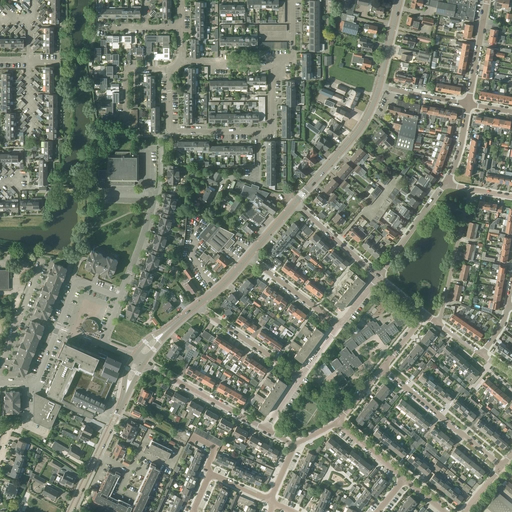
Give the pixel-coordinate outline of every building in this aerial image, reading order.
[(314,0),(309,0),(309,51),(324,51),(324,44),(319,44),(319,0),(321,0),(320,0),(314,0)] [(412,0),(411,7),(417,8),(419,3),(422,4),(436,8),(435,13),(435,14),(450,17),(453,17),(455,4),(447,3),(438,1),(433,0),(431,0),(412,0)] [(447,0),(447,3),(455,4),(453,17),(459,19),(473,21),(475,12),(474,12),(476,0),(477,0),(476,0),(447,0)] [(500,6),(502,6),(503,0),(495,0),(494,9),(499,9),(500,6)] [(509,0),(503,0),(502,6),(503,7),(503,9),(511,11),(511,3),(511,2),(511,3),(509,3),(509,0)] [(372,5),(370,11),(375,12),(375,13),(376,14),(377,15),(378,14),(379,13),(382,14),(384,8),(372,5)] [(347,14),(346,14),(342,13),(337,30),(356,35),(359,25),(345,21),(347,14)] [(432,26),(432,25),(435,26),(436,21),(433,21),(434,20),(420,16),(419,19),(414,18),(408,16),(406,24),(413,25),(412,29),(417,30),(419,23),(432,26)] [(461,30),(464,30),(472,32),(473,25),(465,23),(463,23),(462,27),(461,27),(461,28),(457,27),(457,30),(461,31),(461,30)] [(377,26),(369,25),(365,24),(364,28),(368,29),(368,31),(376,33),(377,26)] [(471,38),(472,32),(464,30),(463,34),(456,33),(455,38),(462,39),(463,36),(471,38)] [(501,36),(498,36),(490,35),(488,41),(499,43),(500,39),(504,40),(505,36),(501,35),(501,36)] [(107,48),(107,42),(113,42),(113,48),(119,48),(119,42),(119,36),(107,36),(107,40),(103,40),(103,48),(107,48)] [(119,36),(119,42),(125,42),(125,48),(130,48),(130,44),(134,44),(134,36),(131,36),(119,36)] [(137,36),(134,36),(134,44),(130,44),(130,48),(130,54),(137,54),(137,60),(143,60),(143,48),(136,47),(136,44),(137,44),(137,36)] [(145,52),(148,52),(151,52),(151,48),(151,42),(157,42),(157,36),(145,36),(145,48),(145,52)] [(169,36),(157,36),(157,42),(163,42),(163,48),(169,48),(169,36)] [(403,36),(402,42),(409,44),(408,47),(413,48),(414,45),(415,39),(403,36)] [(24,47),(24,45),(26,45),(26,41),(26,37),(21,37),(21,39),(17,39),(17,47),(21,47),(21,48),(23,48),(23,47),(24,47)] [(361,50),(371,52),(373,45),(366,43),(367,40),(360,38),(359,43),(362,44),(361,50)] [(101,54),(107,54),(107,48),(103,48),(103,40),(101,40),(101,48),(95,48),(95,60),(101,60),(101,54)] [(468,56),(469,50),(461,48),(461,49),(458,48),(458,47),(455,47),(454,49),(458,50),(458,51),(461,52),(460,54),(468,56)] [(157,52),(154,52),(154,60),(157,60),(169,60),(169,48),(163,48),(163,54),(157,54),(157,52)] [(412,57),(415,58),(416,52),(401,48),(400,52),(402,53),(400,59),(409,61),(410,55),(412,55),(412,57)] [(362,54),(354,52),(352,62),(362,65),(361,68),(366,69),(367,66),(370,67),(371,61),(368,60),(368,59),(364,58),(363,59),(361,59),(362,54)] [(460,57),(459,60),(467,62),(468,56),(460,54),(460,55),(457,54),(457,53),(454,52),(453,55),(457,55),(457,57),(460,57)] [(113,60),(113,66),(116,66),(119,66),(119,54),(107,54),(107,60),(113,60)] [(116,71),(116,66),(113,66),(101,66),(101,72),(107,72),(107,78),(117,78),(117,75),(113,75),(113,71),(116,71)] [(2,78),(2,80),(10,80),(10,75),(13,75),(13,72),(7,72),(7,74),(3,74),(3,78),(2,78)] [(396,73),(394,80),(404,82),(405,83),(406,84),(407,84),(408,84),(409,84),(410,84),(410,83),(421,85),(422,79),(412,77),(412,75),(406,74),(406,75),(396,73)] [(146,79),(146,82),(155,82),(155,81),(155,79),(155,78),(155,76),(151,76),(151,74),(146,74),(146,76),(146,79)] [(106,90),(111,90),(111,87),(107,88),(107,78),(101,78),(95,78),(95,84),(100,84),(101,90),(106,90)] [(435,90),(441,91),(443,83),(443,82),(444,82),(445,78),(442,78),(442,81),(440,81),(439,83),(437,82),(435,90)] [(446,84),(443,83),(441,91),(447,92),(449,84),(449,83),(450,83),(451,79),(448,79),(448,83),(447,82),(446,84)] [(456,94),(459,94),(461,88),(462,88),(463,84),(458,83),(457,86),(455,86),(453,93),(454,93),(454,94),(456,94)] [(336,91),(344,94),(347,88),(338,85),(336,91)] [(319,86),(317,91),(331,97),(333,93),(335,94),(333,98),(341,101),(343,97),(319,86)] [(119,102),(119,87),(110,87),(111,87),(111,90),(106,90),(106,100),(113,100),(113,102),(118,102),(119,102)] [(352,90),(349,97),(356,100),(357,100),(358,97),(359,93),(352,90)] [(349,97),(346,105),(353,108),(355,104),(357,102),(356,101),(356,100),(349,97)] [(402,122),(399,129),(395,146),(412,150),(415,130),(416,124),(420,105),(398,99),(396,107),(388,105),(387,111),(392,113),(392,114),(398,115),(398,114),(403,116),(402,122)] [(326,100),(324,104),(332,108),(334,103),(326,100)] [(104,116),(104,117),(113,117),(118,117),(118,114),(113,114),(113,102),(100,102),(100,108),(106,108),(106,114),(104,114),(104,116)] [(425,119),(426,113),(428,106),(422,105),(420,117),(422,118),(425,119)] [(431,123),(432,114),(433,107),(428,106),(426,113),(430,114),(429,119),(429,121),(428,120),(426,128),(424,128),(423,132),(431,133),(432,130),(429,129),(431,123)] [(435,118),(437,118),(438,115),(439,108),(433,107),(432,114),(431,123),(433,123),(433,121),(434,121),(435,118)] [(337,108),(334,114),(337,115),(335,118),(341,122),(343,118),(346,120),(347,119),(348,119),(349,116),(348,115),(349,114),(337,108)] [(451,110),(445,109),(444,116),(443,118),(443,122),(446,122),(447,117),(450,117),(451,110)] [(478,122),(481,123),(482,116),(477,115),(476,118),(474,118),(472,127),(477,128),(478,122)] [(502,129),(504,129),(504,127),(506,120),(499,119),(498,126),(497,131),(498,131),(497,134),(501,134),(502,129)] [(394,128),(399,129),(402,122),(393,120),(392,124),(395,124),(394,128)] [(319,122),(315,128),(320,131),(322,128),(324,125),(319,122)] [(331,125),(327,131),(335,137),(336,136),(337,137),(339,133),(338,132),(339,131),(338,130),(341,126),(335,122),(332,126),(331,125)] [(387,135),(381,129),(372,139),(378,144),(382,140),(384,141),(383,142),(389,147),(393,143),(388,138),(387,138),(385,137),(387,135)] [(16,132),(14,132),(6,132),(6,136),(5,136),(5,138),(6,138),(7,138),(7,141),(14,141),(14,138),(16,138),(16,132)] [(443,142),(449,144),(452,135),(441,133),(440,137),(441,137),(440,140),(443,142)] [(318,139),(316,142),(317,143),(318,144),(316,147),(321,150),(323,148),(326,150),(327,149),(328,149),(331,145),(330,145),(330,144),(327,142),(328,141),(323,138),(323,139),(321,137),(319,139),(318,139)] [(449,144),(443,142),(440,140),(439,140),(438,142),(439,143),(438,146),(447,149),(449,144)] [(174,143),(174,150),(184,150),(184,142),(178,142),(178,143),(174,143)] [(439,153),(445,155),(447,149),(438,146),(436,145),(435,147),(438,148),(436,152),(439,153)] [(246,146),(246,154),(254,154),(254,147),(252,147),(252,146),(246,146)] [(360,148),(355,153),(360,158),(361,158),(363,160),(367,155),(365,152),(360,148)] [(304,161),(308,165),(309,164),(311,166),(312,165),(313,165),(316,162),(315,161),(316,160),(313,158),(316,153),(316,154),(317,153),(313,150),(312,150),(309,154),(308,153),(303,159),(305,160),(304,161)] [(138,181),(138,155),(131,155),(131,152),(115,152),(115,155),(108,155),(108,170),(98,170),(98,182),(98,183),(99,184),(99,185),(100,186),(101,187),(102,187),(102,188),(103,188),(104,188),(105,188),(111,188),(111,185),(134,186),(134,181),(138,181)] [(443,161),(445,155),(439,153),(436,152),(434,157),(443,161)] [(18,153),(12,153),(12,154),(12,162),(18,162),(18,161),(21,161),(21,156),(18,156),(18,154),(18,153)] [(363,160),(360,158),(355,153),(350,158),(358,165),(363,160)] [(443,161),(434,157),(432,157),(432,159),(434,160),(433,163),(441,166),(443,161)] [(304,169),(308,165),(304,161),(300,166),(299,165),(295,170),(297,172),(296,173),(295,173),(300,177),(300,176),(301,175),(303,177),(303,176),(304,177),(307,173),(307,172),(304,169)] [(441,166),(433,163),(428,162),(427,163),(428,164),(432,165),(431,166),(434,167),(432,172),(438,176),(439,172),(441,173),(442,170),(440,169),(441,166)] [(346,163),(342,169),(348,174),(353,169),(351,168),(352,168),(346,163)] [(167,171),(167,175),(179,175),(179,171),(178,171),(178,166),(168,166),(168,171),(167,171)] [(364,175),(362,173),(356,168),(354,170),(357,173),(358,173),(362,177),(364,175)] [(486,180),(493,181),(494,174),(495,169),(492,168),(491,174),(487,173),(486,180)] [(337,174),(342,179),(342,178),(344,180),(348,174),(342,169),(337,174)] [(501,170),(498,170),(495,169),(494,174),(493,181),(498,182),(500,175),(500,173),(501,170)] [(219,180),(218,180),(221,174),(216,172),(213,177),(210,175),(207,180),(216,184),(219,180)] [(427,175),(424,178),(432,184),(436,178),(428,173),(427,175)] [(168,184),(178,184),(178,178),(179,178),(179,175),(167,175),(167,178),(168,178),(168,184)] [(421,176),(417,181),(428,189),(432,184),(424,178),(421,176)] [(328,184),(333,189),(338,183),(333,179),(328,184)] [(344,180),(342,183),(348,188),(351,186),(344,180)] [(352,192),(348,188),(342,183),(340,185),(350,195),(352,192)] [(250,199),(247,203),(264,218),(269,212),(273,214),(278,207),(265,198),(269,193),(262,191),(258,189),(259,187),(252,184),(251,186),(251,187),(244,185),(240,196),(250,199)] [(331,196),(329,198),(339,207),(341,205),(334,199),(337,196),(333,193),(333,194),(330,192),(333,189),(328,184),(323,189),(328,194),(329,194),(331,196)] [(415,185),(410,193),(414,196),(415,194),(421,198),(425,193),(415,185)] [(210,203),(215,192),(207,188),(202,199),(210,203)] [(164,199),(164,202),(175,205),(176,201),(175,201),(176,195),(166,194),(165,199),(164,199)] [(326,205),(328,203),(326,201),(327,201),(319,194),(314,200),(320,205),(322,207),(325,204),(326,205)] [(412,198),(408,195),(407,198),(410,200),(408,203),(415,208),(419,202),(412,197),(412,198)] [(42,203),(42,198),(33,198),(33,201),(33,210),(39,210),(39,209),(39,203),(42,203)] [(336,210),(339,207),(329,198),(327,201),(326,201),(328,203),(330,204),(336,210)] [(232,213),(235,215),(237,212),(243,204),(236,199),(230,208),(231,208),(231,209),(231,210),(231,211),(231,212),(232,212),(232,213)] [(163,212),(173,213),(174,208),(175,208),(175,205),(164,202),(163,206),(164,206),(163,212)] [(498,214),(498,212),(500,205),(497,205),(497,204),(495,203),(495,202),(492,202),(491,203),(490,212),(498,214)] [(247,203),(242,211),(249,216),(258,225),(264,218),(247,203)] [(344,219),(338,214),(346,206),(343,203),(335,212),(337,214),(332,219),(338,225),(340,223),(342,224),(343,224),(345,221),(345,220),(344,219)] [(399,212),(407,218),(408,219),(410,216),(409,215),(412,212),(402,205),(399,208),(401,209),(399,212)] [(245,221),(249,216),(242,211),(239,215),(245,221)] [(399,230),(404,222),(398,218),(399,216),(392,211),(390,213),(393,215),(391,218),(395,221),(392,225),(399,230)] [(159,222),(170,225),(171,222),(170,222),(172,216),(163,214),(161,219),(160,219),(159,222)] [(159,226),(158,231),(167,234),(168,228),(169,229),(170,225),(159,222),(158,225),(159,226)] [(199,235),(206,241),(219,226),(210,222),(199,235)] [(247,222),(242,228),(246,232),(248,231),(250,233),(256,227),(250,222),(248,224),(247,222)] [(470,226),(469,229),(477,231),(479,224),(477,224),(470,222),(469,226),(470,226)] [(294,223),(289,228),(295,232),(297,234),(298,235),(301,232),(298,229),(299,228),(294,223)] [(234,234),(219,226),(206,241),(218,252),(224,246),(227,248),(227,249),(228,248),(233,242),(233,241),(230,238),(234,234)] [(354,227),(353,228),(351,227),(349,230),(350,231),(349,233),(349,234),(349,235),(350,235),(351,236),(353,237),(361,228),(359,226),(357,228),(356,227),(354,227)] [(386,238),(385,238),(388,239),(390,237),(392,239),(396,234),(390,229),(390,230),(387,227),(381,235),(386,238)] [(286,232),(291,237),(295,232),(289,228),(286,232)] [(364,230),(361,228),(353,237),(358,242),(362,237),(360,234),(364,230)] [(475,239),(477,231),(469,229),(468,233),(467,233),(467,237),(473,238),(475,239)] [(167,234),(158,231),(156,236),(155,236),(154,239),(165,243),(166,239),(165,239),(167,234)] [(499,233),(489,231),(487,240),(496,241),(496,240),(490,239),(491,235),(498,236),(499,233)] [(282,236),(287,241),(290,244),(292,241),(294,243),(296,241),(291,237),(286,232),(284,234),(283,233),(281,236),(282,236)] [(313,241),(315,243),(320,238),(315,233),(308,241),(310,243),(313,241)] [(371,234),(362,245),(367,249),(371,244),(369,241),(373,236),(371,234)] [(367,249),(372,254),(376,248),(374,246),(382,237),(379,235),(371,244),(367,249)] [(278,241),(283,246),(286,243),(290,247),(292,245),(290,244),(287,241),(282,236),(280,238),(279,238),(277,240),(278,241)] [(320,247),(325,242),(320,238),(315,243),(310,248),(313,250),(317,245),(320,247)] [(152,248),(162,251),(163,246),(164,246),(165,243),(154,239),(153,243),(154,243),(152,248)] [(288,250),(283,246),(278,241),(274,246),(279,251),(282,248),(286,251),(288,250)] [(330,246),(325,242),(320,247),(315,253),(318,255),(320,252),(323,254),(330,246)] [(503,245),(503,249),(509,250),(510,244),(502,243),(498,242),(498,244),(501,245),(503,245)] [(381,243),(376,248),(372,254),(377,258),(381,253),(379,250),(383,245),(381,243)] [(468,247),(467,251),(475,253),(477,247),(479,248),(479,246),(478,246),(478,245),(468,243),(467,247),(468,247)] [(271,261),(273,263),(277,258),(276,257),(281,252),(279,251),(274,246),(270,250),(268,253),(273,258),(271,261)] [(107,276),(111,277),(113,272),(116,266),(115,265),(118,260),(114,259),(114,258),(111,257),(111,258),(107,256),(106,257),(102,256),(102,254),(99,253),(99,252),(95,251),(92,250),(90,255),(89,255),(86,262),(87,262),(85,267),(88,268),(88,269),(92,270),(96,271),(96,270),(100,272),(100,273),(104,275),(107,276)] [(147,258),(158,263),(159,259),(161,254),(152,250),(150,255),(149,255),(147,258)] [(331,258),(334,260),(338,254),(333,250),(331,253),(329,252),(323,259),(327,262),(331,258)] [(475,253),(467,251),(466,254),(465,254),(464,258),(474,260),(475,253)] [(483,252),(481,259),(494,262),(495,259),(485,257),(486,252),(483,252)] [(208,254),(207,256),(203,260),(201,263),(204,265),(209,260),(215,265),(212,268),(214,269),(214,270),(215,272),(216,271),(218,272),(222,267),(217,262),(217,263),(213,259),(208,254)] [(218,254),(213,259),(217,263),(217,262),(222,267),(223,268),(229,261),(221,255),(220,256),(218,254)] [(343,259),(338,254),(334,260),(332,261),(337,266),(343,259)] [(157,266),(158,263),(147,258),(146,262),(147,262),(145,267),(154,271),(156,266),(157,266)] [(281,269),(286,273),(291,267),(295,261),(292,259),(290,263),(287,261),(281,269)] [(348,263),(343,259),(337,266),(334,269),(336,271),(341,266),(344,268),(348,263)] [(50,270),(43,288),(57,294),(59,290),(58,290),(62,280),(63,280),(66,273),(65,273),(67,269),(63,267),(63,266),(58,264),(58,265),(54,264),(51,271),(50,270)] [(470,266),(470,265),(463,264),(462,267),(463,268),(462,271),(468,273),(468,272),(469,270),(471,270),(472,266),(470,266)] [(499,268),(499,272),(505,274),(506,266),(500,265),(500,266),(493,265),(493,268),(499,268)] [(154,271),(145,267),(143,272),(142,272),(141,275),(151,279),(153,276),(152,276),(154,271)] [(289,274),(291,276),(295,271),(291,267),(286,273),(286,274),(288,275),(288,274),(289,274)] [(187,268),(184,271),(190,279),(193,276),(187,268)] [(349,269),(338,283),(353,296),(365,282),(361,279),(357,276),(353,281),(350,278),(353,273),(350,270),(349,269)] [(0,289),(8,289),(8,281),(8,271),(0,270),(0,289)] [(291,276),(296,280),(300,274),(295,271),(291,276)] [(471,273),(468,272),(468,273),(462,271),(461,275),(460,275),(460,279),(466,280),(468,274),(470,275),(471,273)] [(296,280),(295,281),(299,283),(299,282),(301,284),(305,278),(306,279),(308,277),(301,273),(300,274),(296,280)] [(140,279),(138,284),(147,287),(149,282),(150,283),(151,279),(141,275),(139,278),(140,279)] [(310,290),(314,285),(318,279),(316,277),(312,283),(308,280),(305,283),(307,284),(305,287),(308,290),(308,289),(310,290)] [(247,279),(243,284),(249,289),(251,286),(254,288),(260,281),(258,279),(253,284),(247,279)] [(502,288),(503,281),(497,280),(491,279),(490,282),(497,283),(496,287),(502,288)] [(186,286),(192,294),(197,290),(190,280),(184,284),(186,286)] [(319,288),(320,286),(323,283),(321,281),(317,287),(314,285),(310,290),(315,294),(319,288)] [(338,283),(326,297),(327,298),(338,307),(341,310),(353,296),(338,283)] [(147,287),(138,284),(136,289),(135,288),(134,292),(145,296),(146,293),(145,292),(147,287)] [(239,289),(242,291),(245,294),(247,291),(249,293),(251,291),(249,289),(243,284),(239,289)] [(266,298),(268,296),(273,290),(273,289),(271,288),(270,288),(268,286),(259,298),(261,300),(264,296),(266,298)] [(320,286),(319,288),(315,294),(320,298),(324,292),(326,290),(320,286)] [(56,297),(57,294),(43,288),(36,306),(37,307),(34,314),(38,315),(38,316),(43,318),(43,317),(47,319),(49,315),(52,308),(51,307),(55,297),(56,297)] [(169,291),(162,288),(159,295),(163,296),(169,291)] [(273,290),(268,296),(266,298),(264,301),(266,303),(270,299),(272,301),(277,294),(277,293),(275,291),(273,290)] [(134,295),(132,300),(141,304),(143,299),(145,296),(134,292),(133,295),(134,295)] [(461,293),(455,292),(454,295),(453,295),(452,299),(459,300),(461,301),(462,297),(460,296),(461,293)] [(232,294),(228,298),(233,303),(237,299),(238,297),(237,296),(235,294),(234,295),(232,294)] [(244,294),(242,297),(248,303),(250,305),(251,304),(253,303),(253,302),(244,295),(244,294)] [(279,295),(277,294),(272,301),(269,305),(271,307),(275,301),(278,303),(282,297),(282,296),(280,295),(279,295)] [(174,307),(173,306),(175,304),(178,301),(175,297),(173,299),(171,297),(166,300),(168,302),(163,307),(167,312),(174,307)] [(240,299),(246,305),(248,303),(242,297),(240,299)] [(287,301),(282,297),(278,303),(274,308),(276,310),(280,305),(283,307),(287,301)] [(233,303),(228,298),(221,305),(226,310),(223,313),(228,317),(232,313),(230,311),(230,310),(233,307),(235,309),(237,307),(233,303)] [(141,304),(132,300),(130,305),(129,305),(127,308),(138,313),(139,309),(141,304)] [(498,309),(500,302),(493,301),(490,300),(488,308),(492,309),(492,308),(495,308),(495,309),(498,309)] [(289,311),(292,313),(296,308),(291,304),(287,310),(285,312),(284,311),(281,315),(282,316),(283,315),(285,317),(289,311)] [(125,317),(134,321),(136,316),(137,316),(138,313),(127,308),(126,312),(127,312),(125,317)] [(301,311),(296,308),(292,313),(297,317),(301,311)] [(241,325),(245,319),(243,317),(247,311),(244,309),(236,321),(241,325)] [(306,315),(301,311),(297,317),(293,323),(295,324),(299,319),(302,321),(306,315)] [(249,313),(245,319),(241,325),(247,329),(251,323),(251,322),(253,320),(250,318),(252,315),(249,313)] [(352,332),(353,332),(350,336),(351,337),(343,343),(346,347),(339,352),(342,356),(338,359),(337,358),(337,359),(331,363),(335,370),(337,369),(338,371),(336,373),(337,375),(333,377),(340,386),(346,381),(347,381),(344,377),(347,375),(348,377),(348,376),(354,372),(352,368),(354,366),(355,368),(355,367),(357,366),(361,363),(362,363),(357,356),(356,357),(351,350),(357,346),(356,344),(358,343),(359,344),(365,340),(366,340),(365,338),(366,337),(367,338),(368,338),(367,338),(374,334),(376,333),(384,345),(391,340),(388,336),(391,334),(392,335),(399,331),(396,327),(398,325),(399,326),(406,322),(399,313),(393,317),(395,320),(387,325),(385,323),(380,327),(376,322),(375,323),(374,323),(373,323),(370,321),(371,321),(370,320),(369,322),(367,325),(361,330),(357,327),(357,326),(352,332)] [(460,318),(454,314),(452,316),(450,318),(451,319),(450,319),(456,323),(460,318)] [(466,322),(460,318),(456,323),(462,327),(466,322)] [(95,332),(96,331),(97,331),(97,330),(98,330),(98,329),(98,328),(98,327),(98,326),(98,325),(97,324),(97,323),(96,322),(95,321),(94,320),(93,320),(92,319),(90,319),(89,319),(88,319),(87,319),(86,319),(85,320),(84,320),(84,321),(84,322),(85,322),(86,323),(86,324),(86,325),(86,326),(86,327),(86,328),(86,329),(87,331),(89,332),(91,333),(92,333),(93,332),(94,332),(95,332)] [(27,327),(20,345),(35,351),(36,348),(35,348),(40,337),(40,338),(43,330),(42,330),(44,326),(40,324),(36,322),(35,323),(31,321),(29,328),(27,327)] [(466,322),(462,327),(468,331),(472,326),(473,324),(471,322),(470,322),(469,324),(466,322)] [(247,329),(252,332),(256,326),(251,323),(247,329)] [(304,325),(300,332),(304,335),(304,334),(309,337),(305,342),(313,348),(317,342),(320,338),(323,333),(316,327),(312,332),(308,329),(308,328),(307,327),(304,325)] [(257,335),(262,339),(268,331),(269,329),(264,326),(263,327),(262,327),(261,329),(260,329),(256,335),(257,335)] [(478,330),(472,326),(468,331),(474,335),(478,330)] [(194,330),(191,327),(188,332),(194,337),(196,334),(198,335),(200,331),(195,328),(194,330)] [(262,339),(268,343),(272,337),(269,335),(271,332),(273,329),(270,327),(270,328),(269,329),(268,331),(262,339)] [(276,330),(272,337),(268,343),(273,346),(277,340),(279,338),(276,335),(278,332),(279,331),(279,328),(278,327),(276,330)] [(429,330),(425,335),(431,340),(438,332),(432,327),(430,330),(429,330)] [(286,328),(282,334),(284,336),(286,333),(291,336),(293,334),(286,328)] [(484,334),(478,330),(474,335),(480,339),(484,334)] [(196,338),(194,337),(188,332),(186,334),(185,333),(182,339),(186,341),(187,339),(190,342),(192,339),(198,343),(200,341),(196,338)] [(279,338),(277,340),(273,346),(279,350),(280,348),(282,349),(285,346),(283,344),(280,342),(284,336),(282,334),(279,338)] [(212,343),(213,342),(216,338),(211,335),(208,340),(212,343)] [(431,340),(425,335),(421,340),(427,346),(431,340)] [(215,350),(218,345),(222,339),(217,336),(216,338),(213,342),(216,344),(214,346),(213,348),(215,350)] [(223,349),(227,342),(222,339),(218,345),(221,347),(218,352),(220,353),(223,349)] [(503,345),(504,342),(502,341),(501,341),(499,340),(497,342),(494,346),(496,348),(495,350),(500,353),(505,347),(505,346),(503,345)] [(71,344),(64,341),(58,355),(62,357),(63,358),(62,360),(60,360),(59,359),(55,367),(56,368),(53,375),(50,382),(46,392),(47,392),(48,392),(46,397),(36,393),(34,392),(34,395),(33,421),(49,428),(50,428),(61,405),(92,419),(94,414),(98,415),(99,411),(102,412),(106,403),(106,404),(106,403),(104,402),(113,380),(115,381),(115,380),(119,371),(119,372),(119,371),(117,370),(121,362),(121,361),(107,355),(107,356),(108,356),(106,359),(99,356),(100,355),(92,352),(85,349),(78,346),(78,347),(71,344)] [(293,341),(290,345),(291,347),(298,352),(294,357),(302,362),(306,357),(309,353),(313,348),(305,342),(301,347),(293,341)] [(228,352),(232,346),(227,342),(223,349),(226,350),(224,352),(225,353),(223,355),(225,357),(228,352)] [(174,343),(171,349),(178,354),(182,348),(174,343)] [(190,353),(187,360),(189,361),(192,356),(195,351),(190,348),(188,346),(184,344),(182,346),(188,350),(187,351),(190,353)] [(418,344),(413,349),(422,356),(423,354),(422,352),(424,349),(418,344)] [(33,355),(35,351),(20,345),(13,364),(14,364),(12,371),(16,373),(15,373),(21,376),(21,375),(24,376),(26,372),(29,365),(33,355)] [(445,352),(443,354),(445,356),(446,355),(447,353),(451,348),(447,345),(445,347),(443,345),(437,352),(436,352),(434,355),(433,356),(430,359),(431,360),(435,356),(438,353),(439,354),(443,350),(445,352)] [(232,346),(228,352),(231,354),(228,359),(230,360),(233,355),(237,349),(232,346)] [(500,353),(506,357),(510,351),(505,347),(500,353)] [(448,362),(456,352),(451,348),(447,353),(446,355),(448,357),(445,360),(448,362)] [(174,359),(178,354),(171,349),(167,354),(167,355),(165,357),(169,360),(171,357),(174,359)] [(233,355),(238,359),(243,353),(237,349),(233,355)] [(420,358),(422,356),(413,349),(409,354),(416,360),(418,357),(420,358)] [(456,352),(448,362),(450,364),(454,359),(456,361),(461,356),(456,352)] [(411,365),(416,360),(409,354),(405,359),(411,365)] [(180,355),(178,358),(184,362),(181,367),(185,369),(189,361),(187,360),(184,358),(180,355)] [(248,365),(247,365),(252,359),(247,355),(243,362),(242,362),(241,364),(246,368),(248,365)] [(465,360),(461,356),(456,361),(455,363),(457,365),(455,368),(457,370),(459,367),(461,365),(465,360)] [(250,373),(253,368),(257,362),(252,359),(247,365),(248,365),(250,367),(247,371),(250,373)] [(407,370),(411,365),(405,359),(400,365),(401,365),(399,368),(402,371),(404,368),(407,370)] [(465,369),(470,364),(465,360),(461,365),(459,367),(464,371),(465,369)] [(191,375),(194,369),(198,362),(195,361),(192,367),(189,366),(185,372),(191,375)] [(262,366),(257,362),(253,368),(255,370),(252,375),(255,376),(258,372),(262,366)] [(327,376),(331,373),(324,363),(319,366),(327,376)] [(474,368),(470,364),(465,369),(468,371),(464,376),(466,378),(474,368)] [(267,369),(262,366),(258,372),(261,374),(258,379),(260,380),(264,376),(263,375),(267,369)] [(200,372),(196,378),(201,381),(205,375),(209,368),(206,367),(204,370),(201,369),(200,372)] [(194,369),(191,375),(196,378),(200,372),(201,369),(199,368),(198,371),(194,369)] [(472,375),(475,377),(473,379),(475,381),(479,376),(477,374),(479,372),(474,368),(466,378),(468,380),(472,375)] [(418,379),(423,383),(428,377),(423,373),(418,379)] [(205,375),(201,381),(207,384),(210,378),(205,375)] [(428,377),(423,383),(428,387),(433,381),(434,379),(430,375),(428,377)] [(281,392),(286,384),(278,379),(275,384),(270,381),(271,380),(267,377),(265,381),(263,384),(266,387),(267,386),(272,389),(268,394),(276,399),(281,392)] [(214,379),(210,378),(207,384),(212,387),(216,381),(214,379)] [(482,384),(486,388),(491,382),(487,378),(485,380),(482,378),(475,388),(477,390),(482,384)] [(322,386),(313,379),(310,381),(320,389),(322,386)] [(438,385),(433,381),(428,387),(433,391),(438,385)] [(491,392),(496,386),(491,382),(486,388),(489,391),(484,397),(486,398),(491,392)] [(220,383),(216,390),(222,392),(225,386),(220,383)] [(437,394),(438,395),(443,389),(440,386),(441,384),(439,383),(438,385),(433,391),(435,392),(434,393),(436,395),(437,394)] [(227,395),(233,398),(236,392),(233,390),(236,386),(233,384),(231,389),(227,395)] [(384,384),(380,389),(386,395),(392,388),(389,385),(388,387),(384,384)] [(231,389),(225,386),(222,392),(227,395),(231,389)] [(500,390),(496,386),(491,392),(494,395),(490,399),(490,398),(487,401),(490,403),(495,396),(500,390)] [(238,401),(241,395),(238,393),(241,389),(238,387),(236,392),(233,398),(238,401)] [(443,389),(438,395),(442,398),(447,392),(449,390),(447,388),(445,391),(443,389)] [(153,401),(152,401),(155,402),(157,399),(151,396),(149,395),(150,392),(143,389),(140,395),(150,399),(153,401)] [(386,395),(380,389),(376,394),(382,400),(386,395)] [(500,400),(505,394),(500,390),(495,396),(498,399),(495,403),(496,404),(500,400)] [(20,405),(20,398),(19,398),(19,392),(15,392),(15,391),(10,391),(10,392),(6,392),(6,396),(5,396),(5,407),(6,407),(6,412),(10,412),(15,412),(15,411),(20,411),(20,405)] [(171,406),(174,408),(181,395),(175,392),(172,399),(175,400),(171,406)] [(452,396),(447,392),(442,398),(442,399),(444,401),(445,400),(447,402),(452,396)] [(276,399),(268,394),(265,399),(256,393),(255,396),(253,398),(261,404),(258,409),(266,414),(271,407),(276,399)] [(505,394),(500,400),(503,403),(499,407),(502,409),(506,405),(505,404),(510,398),(505,394)] [(153,401),(150,399),(140,395),(137,401),(145,404),(146,401),(151,404),(152,401),(153,401)] [(181,395),(174,408),(177,409),(180,403),(183,405),(187,398),(181,395)] [(247,398),(241,395),(238,401),(243,404),(244,402),(245,403),(248,398),(247,398)] [(373,398),(368,403),(375,409),(379,404),(373,398)] [(397,405),(402,409),(407,403),(402,399),(397,405)] [(456,409),(462,403),(457,399),(452,405),(456,409)] [(189,418),(191,414),(192,414),(193,411),(197,404),(191,401),(187,408),(190,410),(186,417),(189,418)] [(364,408),(371,414),(373,411),(374,412),(376,412),(377,411),(375,409),(368,403),(367,403),(363,408),(364,408)] [(409,404),(407,403),(402,409),(406,413),(412,407),(411,406),(411,405),(410,404),(409,404)] [(466,407),(462,403),(456,409),(461,413),(466,407)] [(193,411),(199,415),(203,407),(197,404),(193,411)] [(134,407),(131,413),(136,415),(135,417),(142,420),(145,412),(134,407)] [(411,417),(415,412),(416,410),(412,407),(406,413),(411,417)] [(466,407),(461,413),(466,417),(471,411),(466,407)] [(364,408),(361,412),(360,414),(366,419),(371,414),(364,408)] [(207,409),(205,412),(204,416),(209,419),(212,412),(207,409)] [(418,412),(416,410),(415,412),(411,417),(416,421),(421,414),(418,412)] [(476,415),(473,412),(471,411),(466,417),(471,421),(476,415)] [(209,419),(208,421),(206,424),(208,426),(211,420),(215,422),(218,416),(212,412),(209,419)] [(192,414),(191,414),(189,418),(189,419),(186,425),(189,426),(195,416),(192,414)] [(366,419),(360,414),(355,419),(358,421),(357,423),(360,426),(362,424),(362,425),(366,419)] [(419,426),(421,425),(426,418),(424,417),(424,416),(422,415),(421,414),(416,421),(414,422),(419,426)] [(222,418),(217,426),(220,428),(221,428),(223,429),(227,421),(222,418)] [(428,420),(426,418),(421,425),(419,426),(419,427),(420,428),(421,429),(422,428),(423,428),(424,428),(426,428),(431,422),(430,422),(430,421),(429,420),(428,420)] [(479,429),(486,421),(486,420),(484,418),(483,419),(482,419),(481,420),(481,419),(480,419),(479,419),(474,425),(479,429)] [(127,423),(125,428),(136,434),(137,431),(135,430),(138,424),(131,421),(130,424),(127,423)] [(223,429),(221,433),(223,434),(225,431),(228,432),(229,430),(233,424),(227,421),(223,429)] [(479,429),(484,433),(489,427),(486,424),(488,422),(486,421),(479,429)] [(84,428),(82,431),(85,433),(91,435),(93,430),(90,428),(91,427),(88,425),(86,424),(85,425),(84,424),(83,427),(84,428)] [(374,432),(373,433),(378,437),(383,431),(378,428),(379,427),(379,426),(377,424),(372,430),(374,432)] [(439,429),(435,425),(430,432),(433,434),(431,436),(433,438),(435,436),(434,436),(439,429)] [(237,439),(238,437),(242,429),(237,426),(233,433),(235,435),(234,437),(237,439)] [(484,433),(489,437),(494,431),(489,427),(484,433)] [(125,428),(122,434),(128,437),(126,442),(132,445),(133,443),(132,442),(136,434),(125,428)] [(248,432),(242,429),(238,437),(243,439),(248,432)] [(444,433),(439,429),(434,436),(435,436),(439,440),(444,433)] [(85,433),(82,431),(81,434),(79,433),(78,437),(75,435),(73,439),(80,442),(82,439),(84,440),(85,439),(88,440),(91,435),(85,433)] [(378,437),(383,441),(388,435),(383,431),(378,437)] [(489,437),(494,441),(499,435),(494,431),(489,437)] [(444,433),(439,440),(442,442),(440,445),(442,446),(449,437),(444,433)] [(387,445),(392,439),(388,435),(383,441),(387,445)] [(503,439),(505,436),(504,435),(503,435),(501,437),(499,435),(494,441),(498,445),(503,439)] [(257,439),(251,436),(248,442),(251,444),(249,447),(252,448),(254,444),(257,439)] [(331,438),(330,437),(325,443),(328,446),(326,448),(328,450),(330,447),(335,441),(333,440),(333,439),(332,437),(331,438)] [(449,437),(442,446),(444,447),(446,445),(449,448),(454,441),(449,437)] [(147,453),(147,451),(167,461),(172,451),(169,449),(170,446),(168,445),(167,448),(164,447),(165,444),(163,443),(162,446),(159,444),(160,442),(158,441),(157,444),(154,442),(156,439),(154,438),(152,441),(149,448),(146,446),(144,451),(147,453)] [(263,442),(257,439),(254,444),(252,448),(254,449),(255,447),(259,449),(263,442)] [(392,449),(397,443),(392,439),(387,445),(392,449)] [(508,442),(503,439),(498,445),(503,448),(508,442)] [(28,448),(29,444),(26,443),(27,443),(19,440),(17,443),(16,443),(15,442),(13,441),(12,444),(25,448),(25,447),(28,448)] [(335,441),(330,447),(335,451),(340,445),(335,441)] [(55,442),(52,447),(61,452),(63,448),(57,445),(58,444),(55,442)] [(268,445),(263,442),(259,449),(261,450),(260,453),(263,454),(264,451),(268,445)] [(126,447),(118,443),(113,453),(125,458),(123,463),(129,466),(131,461),(127,459),(129,454),(126,452),(128,448),(126,448),(126,447)] [(392,449),(397,454),(402,447),(397,443),(392,449)] [(26,449),(25,448),(12,444),(11,447),(13,448),(14,447),(15,448),(14,451),(24,455),(24,454),(26,449)] [(270,454),(273,448),(268,445),(264,451),(269,454),(270,454)] [(341,445),(340,445),(335,451),(340,455),(345,449),(342,447),(343,446),(341,445)] [(83,452),(73,446),(69,453),(79,459),(83,452)] [(402,447),(397,454),(402,457),(407,451),(402,447)] [(197,450),(194,456),(201,459),(204,454),(203,453),(204,451),(198,448),(197,450)] [(279,451),(273,448),(270,454),(269,454),(268,457),(272,459),(273,456),(275,457),(279,451)] [(461,451),(456,448),(451,453),(456,458),(461,451)] [(344,459),(347,456),(350,453),(349,453),(350,452),(348,451),(347,451),(345,449),(340,455),(337,458),(342,462),(344,459)] [(347,456),(352,460),(357,454),(352,450),(350,452),(349,453),(350,453),(347,456)] [(24,455),(14,451),(13,454),(15,454),(16,454),(17,455),(16,458),(24,461),(26,455),(24,454),(24,455)] [(460,461),(465,455),(461,451),(456,458),(460,461)] [(222,455),(219,454),(217,453),(213,461),(221,464),(225,456),(226,453),(223,452),(222,455)] [(308,452),(306,458),(313,461),(315,455),(308,452)] [(225,456),(221,464),(227,467),(227,466),(230,459),(229,458),(228,456),(228,454),(226,453),(225,456)] [(417,457),(412,453),(407,459),(412,463),(417,457)] [(434,456),(441,461),(445,457),(442,455),(440,458),(437,455),(437,454),(436,453),(434,456)] [(357,454),(352,460),(357,464),(362,458),(357,454)] [(470,459),(465,455),(460,461),(465,465),(470,459)] [(201,459),(194,456),(192,462),(199,465),(201,459)] [(417,467),(422,461),(417,457),(412,463),(417,467)] [(9,462),(22,467),(24,461),(16,458),(14,462),(13,461),(13,460),(11,460),(9,462)] [(310,467),(313,461),(306,458),(303,463),(310,467)] [(366,462),(362,458),(357,464),(359,466),(358,468),(358,469),(359,470),(361,468),(366,462)] [(54,459),(51,464),(59,469),(62,464),(54,459)] [(230,459),(227,466),(233,468),(234,465),(236,461),(230,459)] [(475,463),(470,459),(465,465),(463,467),(465,468),(466,468),(467,467),(470,469),(475,463)] [(237,475),(240,467),(237,466),(239,462),(236,461),(234,465),(233,468),(231,472),(237,475)] [(427,465),(422,461),(417,467),(422,471),(427,465)] [(20,472),(22,467),(9,462),(8,465),(10,466),(11,465),(13,466),(12,469),(20,472)] [(192,462),(189,468),(196,471),(199,465),(192,462)] [(371,466),(366,462),(361,468),(359,470),(367,476),(372,470),(369,468),(371,466)] [(159,482),(157,481),(158,477),(161,479),(164,472),(155,467),(156,465),(151,463),(150,465),(151,466),(139,491),(141,491),(130,511),(143,511),(146,511),(147,511),(144,510),(146,507),(148,509),(149,507),(146,506),(148,503),(151,504),(151,502),(149,501),(150,498),(153,499),(154,497),(150,495),(151,492),(154,494),(155,491),(152,490),(153,487),(156,489),(157,487),(154,485),(156,482),(158,484),(159,482)] [(303,463),(301,469),(305,471),(308,472),(310,467),(303,463)] [(475,473),(480,467),(475,463),(470,469),(475,473)] [(427,465),(422,471),(426,475),(431,469),(427,465)] [(243,469),(240,467),(237,475),(243,477),(246,470),(247,468),(244,466),(243,469)] [(485,471),(480,467),(475,473),(479,477),(485,471)] [(198,471),(196,471),(189,468),(187,474),(190,475),(192,476),(194,477),(195,477),(198,471)] [(5,474),(18,478),(20,472),(12,469),(10,473),(9,472),(8,471),(7,471),(5,474)] [(305,471),(301,469),(298,475),(302,476),(305,478),(308,472),(305,471)] [(243,477),(245,478),(244,480),(248,481),(251,472),(246,470),(243,477)] [(94,502),(97,504),(95,506),(97,507),(99,505),(102,506),(100,508),(102,509),(104,507),(107,508),(105,511),(107,511),(108,509),(112,511),(110,511),(113,511),(114,510),(117,511),(116,511),(125,511),(129,511),(132,506),(119,500),(119,501),(108,496),(118,475),(120,476),(121,474),(116,471),(115,474),(108,471),(97,493),(95,492),(93,498),(94,502)] [(251,472),(248,481),(251,483),(252,481),(254,482),(257,475),(251,472)] [(30,478),(33,479),(33,480),(42,485),(45,479),(35,474),(32,473),(30,478)] [(66,483),(72,486),(76,478),(65,473),(63,476),(61,475),(58,482),(65,485),(66,483)] [(260,485),(261,481),(263,478),(263,477),(259,476),(260,474),(258,473),(257,475),(254,482),(260,485)] [(292,479),(299,482),(302,476),(298,475),(294,473),(293,473),(292,476),(293,476),(292,479)] [(429,480),(434,484),(439,478),(434,473),(429,480)] [(190,475),(188,481),(195,484),(197,478),(195,477),(194,477),(192,476),(190,475)] [(381,476),(377,481),(384,487),(387,484),(386,484),(388,482),(381,476)] [(439,478),(434,484),(439,488),(444,481),(441,479),(442,477),(440,476),(439,478)] [(289,484),(297,488),(298,485),(301,486),(302,483),(299,482),(292,479),(291,481),(290,481),(288,484),(289,484),(289,485),(289,484)] [(185,486),(192,489),(195,484),(188,481),(185,486)] [(383,489),(382,489),(384,487),(377,481),(373,486),(380,492),(380,491),(380,492),(383,489)] [(449,485),(444,481),(439,488),(444,492),(449,485)] [(511,494),(511,484),(508,481),(503,487),(511,494)] [(6,487),(3,486),(1,490),(4,491),(4,493),(6,494),(7,495),(6,496),(8,498),(11,498),(11,496),(15,497),(17,489),(16,489),(17,485),(9,482),(8,486),(7,485),(6,487)] [(286,490),(294,493),(297,488),(289,484),(289,485),(289,484),(286,490)] [(58,492),(46,485),(42,493),(54,499),(56,497),(57,495),(56,495),(58,492)] [(181,491),(183,492),(190,495),(192,489),(185,486),(182,485),(181,488),(183,488),(181,491)] [(222,488),(219,494),(226,497),(229,491),(230,488),(224,485),(222,488)] [(444,492),(448,495),(453,489),(449,485),(444,492)] [(323,491),(322,494),(332,498),(333,496),(330,495),(332,491),(328,489),(329,488),(325,486),(322,491),(323,491)] [(371,487),(367,489),(373,494),(376,496),(377,497),(379,494),(378,493),(380,492),(373,486),(371,488),(371,487)] [(448,495),(453,500),(458,493),(460,491),(461,490),(456,486),(453,489),(448,495)] [(366,488),(362,493),(369,499),(369,498),(370,499),(372,496),(371,496),(373,494),(367,489),(366,488)] [(297,495),(294,493),(286,490),(283,496),(288,499),(288,498),(292,499),(293,496),(295,497),(297,495)] [(462,501),(461,500),(463,497),(460,495),(462,493),(460,491),(458,493),(453,500),(458,504),(458,503),(460,504),(462,501)] [(190,495),(183,492),(180,498),(182,498),(184,499),(187,501),(190,495)] [(367,501),(369,499),(362,493),(358,498),(365,504),(365,503),(366,504),(368,501),(367,501)] [(511,511),(511,504),(498,493),(482,511),(511,511)] [(224,502),(226,497),(219,494),(217,499),(224,502)] [(322,494),(320,500),(327,503),(328,499),(331,500),(332,498),(322,494)] [(182,498),(180,498),(177,496),(174,495),(173,498),(174,501),(181,505),(184,499),(182,498)] [(406,501),(413,507),(417,502),(410,496),(406,501)] [(351,503),(346,500),(342,497),(341,499),(349,506),(351,503)] [(364,505),(365,504),(358,498),(354,503),(361,508),(362,508),(364,506),(364,505)] [(214,505),(221,508),(224,502),(217,499),(214,505)] [(179,510),(181,505),(174,501),(174,502),(171,500),(170,503),(170,504),(169,506),(179,510)] [(320,500),(317,505),(324,508),(327,503),(320,500)] [(409,511),(413,507),(406,501),(402,506),(409,511)] [(248,506),(246,511),(245,511),(254,511),(257,505),(253,503),(251,507),(249,506),(248,506)]
